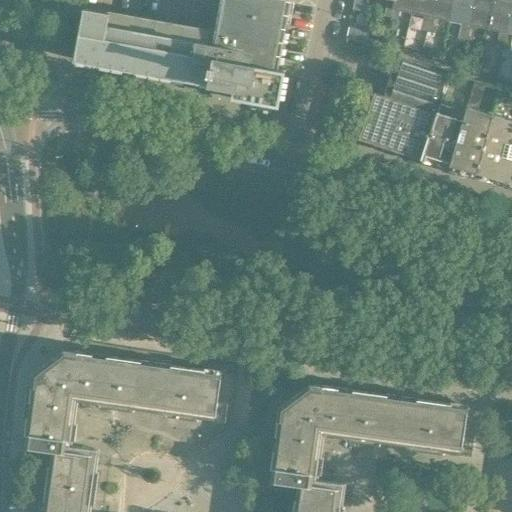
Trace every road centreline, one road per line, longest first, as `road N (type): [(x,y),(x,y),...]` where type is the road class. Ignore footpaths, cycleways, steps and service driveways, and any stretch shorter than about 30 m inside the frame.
road 1 (residential): [(294,157),(139,119),(0,116)]
road 2 (tertiary): [(0,382),(20,255),(0,116)]
road 3 (residential): [(511,220),(294,157)]
road 4 (residential): [(294,157),(326,0)]
